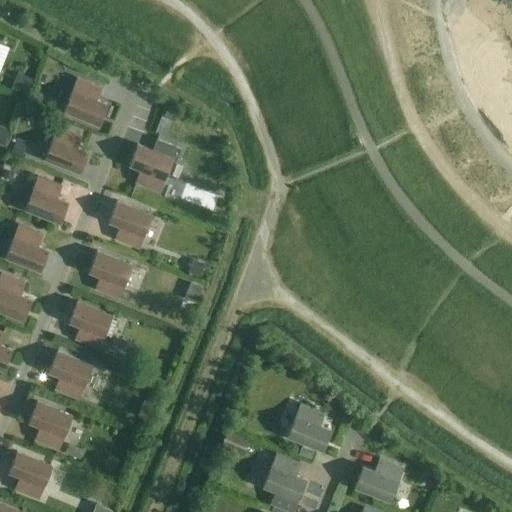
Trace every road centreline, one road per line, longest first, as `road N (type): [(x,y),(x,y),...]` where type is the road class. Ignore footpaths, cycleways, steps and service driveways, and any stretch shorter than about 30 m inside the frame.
road 1 (residential): [(0,18),(137,87),(0,439)]
road 2 (unclassified): [(279,186),(254,107),(230,63),(168,0)]
